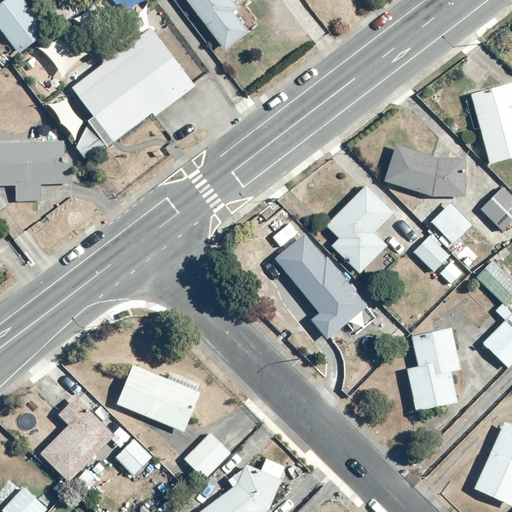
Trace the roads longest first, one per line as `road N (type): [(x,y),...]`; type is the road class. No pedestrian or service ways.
road 1 (tertiary): [(457,0),(142,240)]
road 2 (residential): [(142,240),(406,511)]
road 3 (tertiary): [(142,240),(0,347)]
